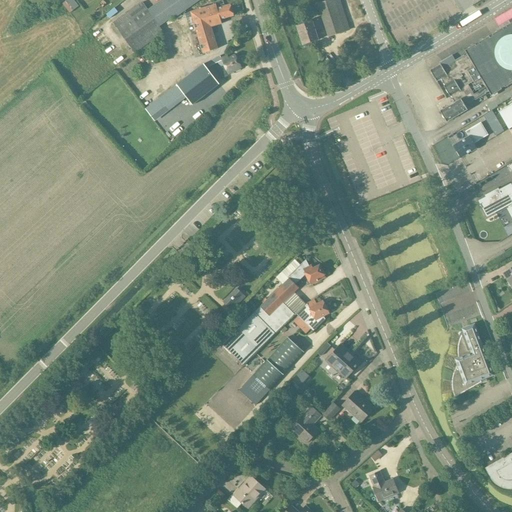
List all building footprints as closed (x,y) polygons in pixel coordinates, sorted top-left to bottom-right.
[(70,12),(78,5),(74,0),(66,0),(62,3),(70,12)] [(175,18),(200,0),(161,0),(148,10),(143,2),(113,23),(134,53),(164,32),(160,26),(174,16),(175,18)] [(350,30),(340,0),(329,0),(317,4),(328,37),(350,30)] [(216,3),(216,4),(191,12),(193,22),(198,38),(213,34),(211,27),(222,24),(221,19),(234,15),(231,4),(225,6),(223,1),(216,3)] [(511,9),(495,17),(498,25),(511,18),(511,9)] [(319,19),(297,26),(303,45),(305,45),(306,47),(313,45),(312,42),(318,40),(316,32),(322,30),(319,19)] [(196,56),(188,23),(174,26),(172,20),(167,21),(177,60),(196,56)] [(442,65),(431,71),(437,82),(440,80),(442,79),(446,86),(445,86),(451,97),(452,96),(455,102),(462,98),(466,106),(490,92),(492,95),(511,83),(511,23),(490,36),(465,51),(468,55),(444,68),(442,65)] [(218,49),(213,34),(198,38),(203,53),(218,49)] [(227,56),(222,58),(221,58),(220,56),(214,59),(216,63),(218,63),(220,67),(215,70),(220,80),(229,75),(229,74),(241,68),(235,55),(229,58),(228,57),(227,56)] [(204,64),(158,99),(165,108),(183,94),(192,105),(219,85),(204,64)] [(511,89),(486,106),(489,111),(511,97),(511,89)] [(468,109),(466,106),(462,98),(455,102),(439,111),(446,122),(468,109)] [(511,104),(498,113),(509,130),(511,127),(511,104)] [(492,111),(485,115),(497,136),(504,131),(492,111)] [(468,137),(454,146),(457,151),(456,152),(459,157),(460,156),(461,157),(476,148),(474,144),(479,141),(479,140),(487,135),(480,123),(465,132),(468,137)] [(511,163),(502,170),(509,185),(511,184),(511,183),(511,163)] [(487,197),(479,201),(481,203),(480,204),(482,208),(483,208),(487,216),(496,211),(502,209),(507,207),(511,216),(511,185),(511,184),(509,185),(499,190),(498,189),(486,195),(487,197)] [(320,265),(313,268),(311,265),(309,266),(306,260),(287,278),(288,279),(267,300),(265,298),(261,302),(263,304),(260,306),(260,307),(222,344),(243,365),(294,314),(283,303),(299,288),(295,284),(306,273),(312,284),(326,276),(320,265)] [(237,288),(222,302),(232,311),(246,297),(237,288)] [(308,303),(296,314),(299,317),(311,329),(313,331),(325,319),(324,316),(330,312),(324,301),(317,304),(315,299),(308,303)] [(454,393),(455,396),(480,382),(480,380),(493,375),(474,325),(462,329),(464,333),(462,335),(461,337),(460,340),(459,342),(459,345),(458,347),(458,350),(458,352),(459,355),(459,358),(455,359),(458,366),(456,369),(455,371),(454,373),(453,376),(453,379),(452,382),(452,385),(453,387),(453,390),(454,393)] [(256,405),(305,352),(288,338),(240,390),(256,405)] [(330,346),(327,343),(318,353),(321,356),(330,346)] [(347,378),(361,362),(342,344),(327,360),(347,378)] [(89,370),(81,380),(99,395),(107,385),(89,370)] [(300,394),(306,387),(295,377),(289,384),(300,394)] [(362,421),(375,408),(357,391),(344,405),(362,421)] [(302,400),(297,396),(293,400),(298,404),(302,400)] [(333,402),(322,414),(329,421),(340,409),(333,402)] [(314,424),(322,415),(312,406),(303,415),(304,416),(292,429),(308,443),(320,429),(314,424)] [(251,448),(263,452),(266,448),(258,438),(251,448)] [(511,453),(485,468),(491,478),(492,480),(493,481),(495,483),(497,484),(498,486),(500,487),(502,487),(504,488),(506,488),(507,489),(509,489),(511,489),(511,488),(511,453)] [(379,501),(399,493),(393,479),(385,482),(381,472),(370,476),(375,487),(374,487),(379,501)] [(249,507),(266,489),(252,476),(235,495),(249,507)]
